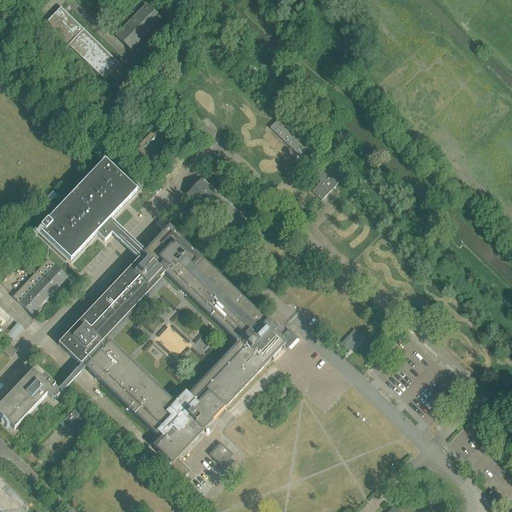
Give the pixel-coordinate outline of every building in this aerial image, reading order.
[(96,0),(88,9),(110,30),(118,21),(96,0)] [(161,19),(146,5),(116,36),(131,51),(161,19)] [(47,23),(100,76),(104,79),(113,69),(118,64),(62,8),(47,23)] [(113,69),(119,75),(125,68),(120,63),(118,64),(113,69)] [(180,70),(175,75),(179,78),(183,73),(180,70)] [(293,107),(291,108),(305,121),(312,113),(299,100),(294,105),(293,107)] [(63,103),(59,107),(66,114),(70,110),(63,103)] [(65,116),(60,121),(66,127),(71,122),(65,116)] [(277,122),(268,131),(301,161),(304,157),(313,148),(281,118),(277,122)] [(142,149),(139,151),(147,159),(150,157),(152,158),(164,146),(162,145),(165,142),(157,134),(154,137),(152,135),(140,147),(142,149)] [(125,248),(138,260),(139,259),(143,264),(148,259),(143,254),(145,252),(133,240),(119,227),(111,220),(138,192),(105,161),(39,231),(71,262),(97,235),(105,242),(112,235),(125,248)] [(321,184),(312,193),(321,202),(336,186),(344,178),(327,161),(318,170),(313,176),(321,184)] [(202,179),(187,195),(231,237),(246,222),(216,192),(220,188),(206,175),(202,180),(202,179)] [(157,195),(162,190),(159,187),(154,192),(157,195)] [(164,233),(169,227),(162,220),(156,226),(164,233)] [(143,254),(148,259),(143,264),(139,259),(138,260),(58,344),(81,366),(86,361),(90,365),(86,369),(97,379),(155,434),(156,435),(157,434),(162,438),(153,447),(167,460),(163,464),(180,480),(189,471),(179,462),(176,460),(197,437),(195,436),(201,430),(202,432),(213,420),(224,408),(262,368),(270,359),(284,344),(279,340),(282,336),(268,323),(265,321),(180,240),(181,239),(169,227),(164,233),(158,238),(145,252),(143,254)] [(14,298),(32,316),(67,279),(49,261),(14,298)] [(376,311),(367,320),(372,325),(381,315),(376,311)] [(288,330),(282,336),(279,340),(284,344),(288,348),(297,338),(288,330)] [(81,366),(55,393),(52,391),(55,388),(44,377),(41,380),(33,372),(0,406),(0,417),(14,431),(47,396),(52,401),(54,402),(57,399),(86,369),(90,365),(86,361),(81,366)] [(77,408),(60,425),(65,430),(82,413),(77,408)] [(493,413),(489,410),(484,415),(488,418),(493,413)] [(492,423),(497,417),(493,414),(488,419),(492,423)] [(222,467),(231,457),(233,455),(220,444),(210,455),(222,467)] [(184,502),(190,508),(194,503),(188,497),(184,502)]
